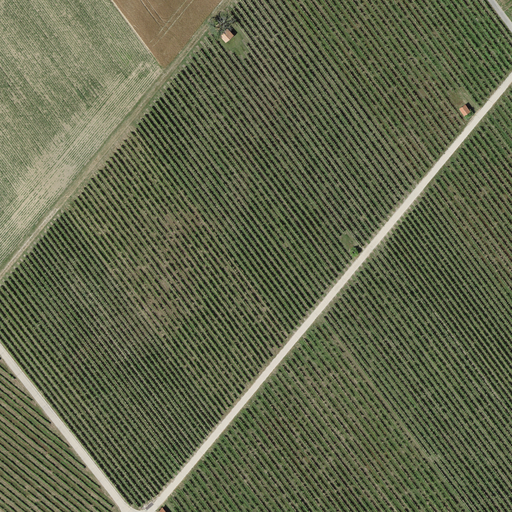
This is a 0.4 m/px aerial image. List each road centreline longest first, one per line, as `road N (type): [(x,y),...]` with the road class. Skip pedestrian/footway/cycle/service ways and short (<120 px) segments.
road 1 (track): [(511,77),(149,511)]
road 2 (track): [(229,0),(0,273)]
road 3 (track): [(0,348),(127,511)]
